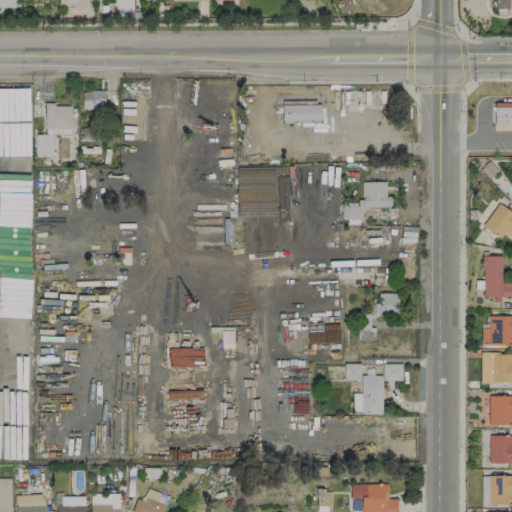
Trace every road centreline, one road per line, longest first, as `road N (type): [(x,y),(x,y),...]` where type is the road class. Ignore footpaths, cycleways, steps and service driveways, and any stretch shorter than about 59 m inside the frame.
road 1 (tertiary): [(439,0),(439,511)]
road 2 (secondary): [(0,53),(325,56)]
